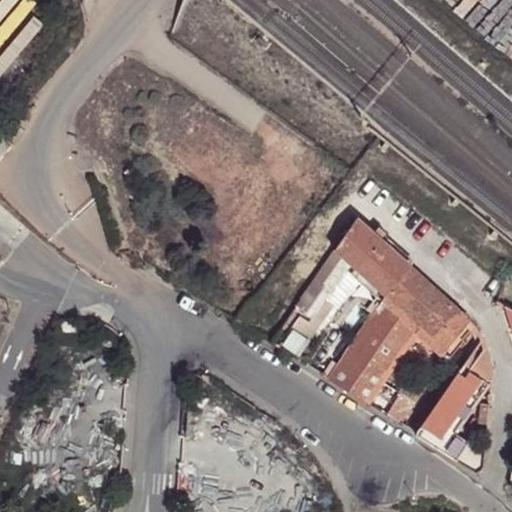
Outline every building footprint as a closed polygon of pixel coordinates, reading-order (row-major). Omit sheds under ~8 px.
[(2,136),(0,139),(0,158),(12,145),(2,136)] [(356,220),(338,250),(352,263),(387,293),(410,267),(356,220)] [(338,250),(296,311),(311,318),(352,263),(338,250)] [(459,311),(410,267),(387,293),(390,296),(422,326),(436,338),(459,311)] [(390,296),(330,381),(369,405),(422,326),(390,296)] [(473,321),(459,311),(436,338),(448,350),(473,321)] [(489,356),(483,340),(476,349),(464,366),(485,380),(491,380),(491,373),(489,356)] [(485,380),(464,366),(416,435),(438,448),(449,433),(485,380)] [(489,390),(491,380),(485,380),(449,433),(455,438),(489,390)] [(483,471),(483,455),(455,438),(449,433),(438,448),(444,453),(479,474),(483,471)]
